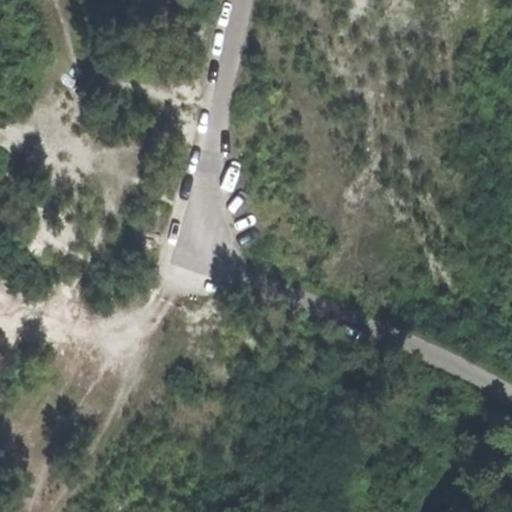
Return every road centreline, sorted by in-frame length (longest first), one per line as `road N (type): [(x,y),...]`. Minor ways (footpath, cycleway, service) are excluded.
road 1 (unclassified): [(511,389),(246,275),(202,244),(205,174),(242,0)]
road 2 (track): [(51,0),(105,170),(76,288),(76,328),(147,341),(202,244)]
